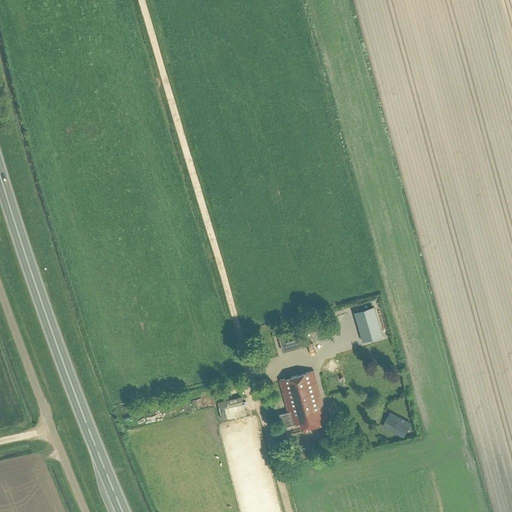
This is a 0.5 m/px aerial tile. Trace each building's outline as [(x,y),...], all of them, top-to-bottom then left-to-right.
[(374,306),(354,312),(363,341),(382,335),(374,306)] [(294,331),(279,335),(283,350),(303,345),(300,334),(295,335),(294,331)] [(314,370),(279,379),(288,412),(282,413),(286,426),(292,424),(300,422),(302,428),(321,423),(319,417),(326,415),(314,370)] [(243,401),(241,396),(225,400),(217,402),(221,418),(225,417),(223,406),(226,406),(226,405),(243,401)] [(412,425),(401,419),(396,428),(408,434),(412,425)]
